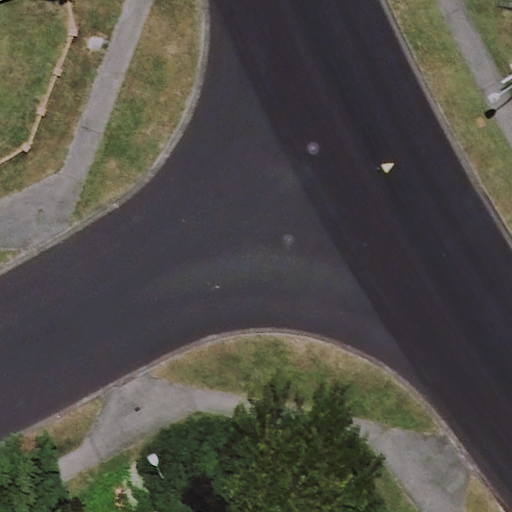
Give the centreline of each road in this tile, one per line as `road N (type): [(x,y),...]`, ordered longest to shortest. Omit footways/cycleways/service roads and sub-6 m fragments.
road 1 (residential): [(364,134),(0,351)]
road 2 (residential): [(511,387),(364,134)]
road 3 (residential): [(364,134),(306,0)]
